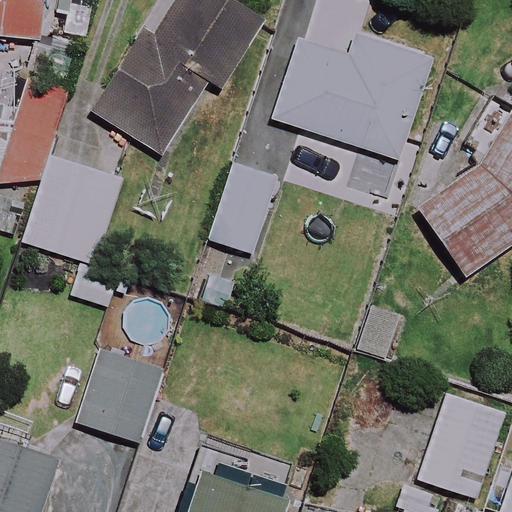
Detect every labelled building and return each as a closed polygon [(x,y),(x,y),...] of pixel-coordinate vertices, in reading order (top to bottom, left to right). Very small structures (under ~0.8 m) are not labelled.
[(0,0),(0,37),(34,41),(37,0),(0,0)] [(259,20),(221,0),(175,0),(153,43),(132,31),(87,116),(160,155),(201,79),(221,90),(259,20)] [(429,59),(352,35),(346,57),(295,41),(270,120),(397,160),(429,59)] [(62,95),(23,84),(0,168),(0,177),(37,187),(62,95)] [(469,142),(484,153),(478,162),(413,213),(463,278),(511,240),(511,112),(498,102),(469,142)] [(119,181),(49,158),(21,243),(91,266),(119,181)] [(273,180),(230,165),(206,239),(250,253),(273,180)] [(395,317),(367,309),(354,351),(382,359),(395,317)] [(156,371),(92,352),(71,424),(135,443),(156,371)] [(501,414),(441,396),(415,481),(475,499),(501,414)] [(36,511),(53,462),(0,444),(0,511),(36,511)] [(511,511),(511,462),(502,459),(485,509),(493,511),(511,511)] [(279,511),(283,501),(199,473),(186,511),(279,511)]
